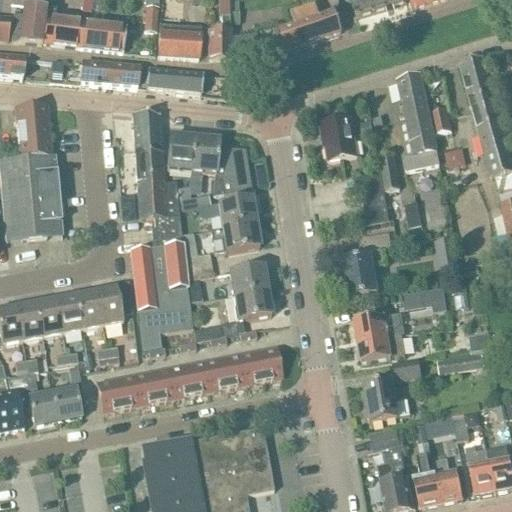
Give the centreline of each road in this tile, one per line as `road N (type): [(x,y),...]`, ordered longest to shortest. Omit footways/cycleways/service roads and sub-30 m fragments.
road 1 (residential): [(0,49),(244,72),(479,0)]
road 2 (residential): [(322,395),(0,458)]
road 3 (residential): [(322,395),(273,111)]
road 4 (residential): [(0,289),(105,270),(96,103)]
road 5 (residential): [(273,111),(511,41)]
road 6 (residential): [(96,103),(239,116),(273,111)]
